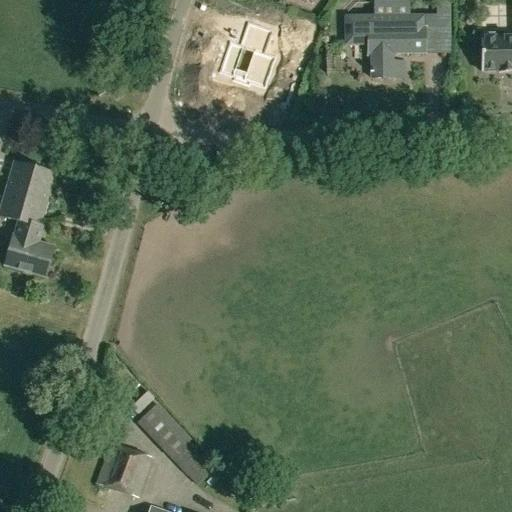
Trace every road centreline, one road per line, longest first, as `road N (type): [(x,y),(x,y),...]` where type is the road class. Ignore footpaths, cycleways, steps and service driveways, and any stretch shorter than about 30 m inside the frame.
road 1 (unclassified): [(31,511),(67,428),(147,135)]
road 2 (residential): [(511,134),(147,135)]
road 3 (unclassified): [(147,135),(0,103)]
road 4 (unclassified): [(147,135),(188,0)]
